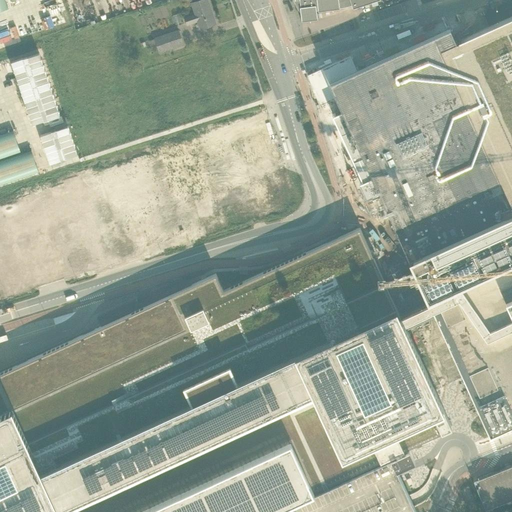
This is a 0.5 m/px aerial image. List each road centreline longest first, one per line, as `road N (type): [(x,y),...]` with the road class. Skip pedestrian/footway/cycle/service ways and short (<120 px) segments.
road 1 (tertiary): [(0,315),(253,238)]
road 2 (tertiary): [(253,238),(311,229),(323,218),(326,194),(302,153)]
road 3 (tertiary): [(302,153),(313,205),(299,221),(253,238)]
